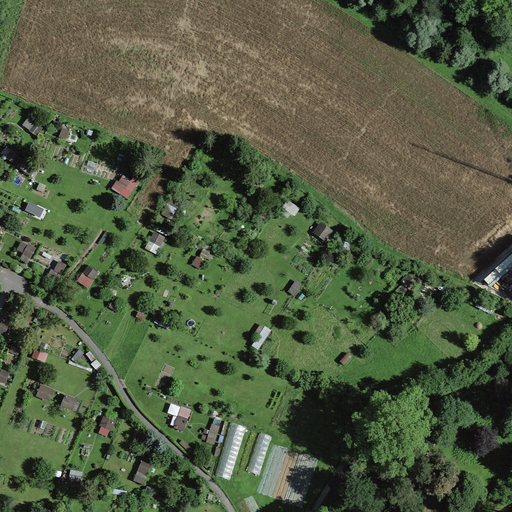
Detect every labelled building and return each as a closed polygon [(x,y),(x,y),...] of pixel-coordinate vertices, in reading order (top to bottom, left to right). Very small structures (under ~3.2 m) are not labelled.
[(509,12),(500,13),(501,21),(508,20),(511,14),(511,9),(509,10),(509,12)] [(60,136),(66,138),(68,132),(62,130),(60,136)] [(251,164),(248,163),(249,159),(246,158),(242,166),(249,169),(249,168),(251,164)] [(20,168),(25,171),(30,165),(24,161),(20,168)] [(142,175),(138,173),(127,189),(125,187),(121,194),(123,195),(127,197),(142,175)] [(288,201),(284,207),(291,212),(292,211),(295,206),(288,201)] [(174,208),(167,205),(162,214),(169,217),(171,215),(174,208)] [(318,235),(325,240),(331,231),(324,226),(320,233),(318,235)] [(153,241),(160,245),(163,238),(154,234),(151,240),(153,241)] [(92,279),(97,273),(91,268),(89,267),(84,273),(92,279)] [(410,290),(416,283),(410,277),(408,275),(402,282),(402,283),(392,293),(398,300),(409,289),(410,290)] [(110,307),(116,311),(119,306),(112,302),(110,307)] [(257,349),(270,330),(265,328),(258,339),(253,346),(257,349)] [(82,351),(79,349),(71,360),(76,364),(84,353),(82,351)] [(48,400),(52,390),(45,387),(41,397),(43,397),(48,400)] [(73,399),(66,396),(62,405),(63,406),(69,408),(73,399)] [(185,427),(186,423),(185,423),(186,420),(179,417),(176,427),(177,427),(183,429),(184,426),(185,427)] [(113,422),(104,418),(101,425),(104,426),(111,429),(113,422)] [(146,473),(150,464),(143,461),(139,470),(141,471),(146,473)]
